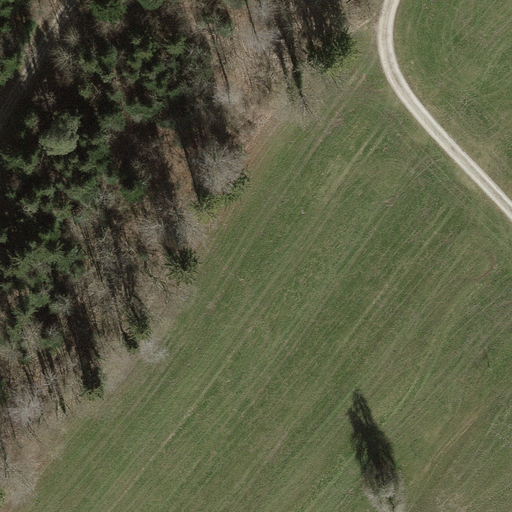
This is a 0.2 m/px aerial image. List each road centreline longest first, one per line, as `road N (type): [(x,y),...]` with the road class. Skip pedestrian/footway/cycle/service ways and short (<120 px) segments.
road 1 (track): [(511,214),(394,90),(377,46),(383,0)]
road 2 (track): [(0,120),(72,0)]
